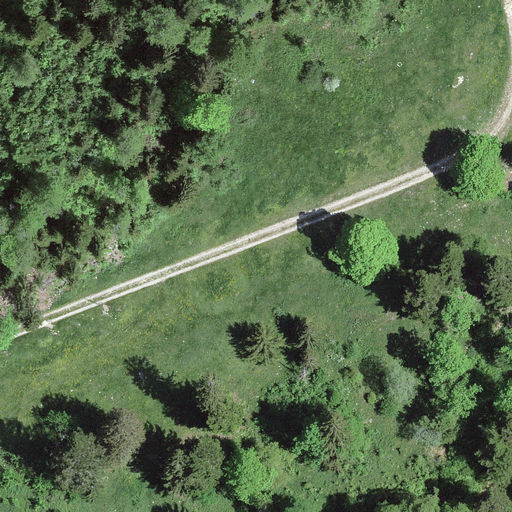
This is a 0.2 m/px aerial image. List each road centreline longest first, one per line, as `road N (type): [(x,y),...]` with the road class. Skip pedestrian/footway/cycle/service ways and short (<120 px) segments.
road 1 (track): [(0,336),(411,180),(480,149),(511,117)]
road 2 (track): [(0,415),(147,300),(152,278)]
